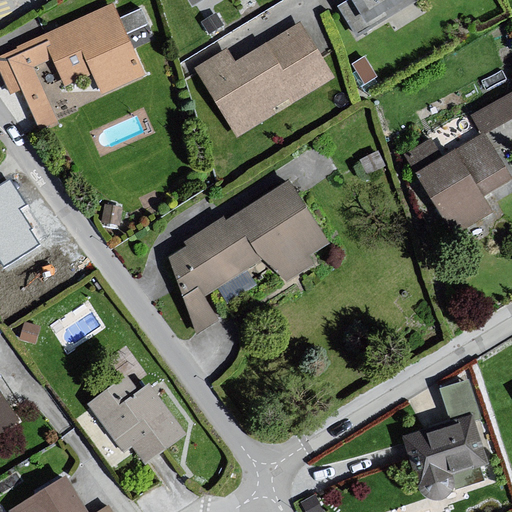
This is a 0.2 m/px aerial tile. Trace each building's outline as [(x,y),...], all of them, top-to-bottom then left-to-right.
[(184,0),(189,9),(207,0),(184,0)] [(346,0),(350,4),(336,13),(355,42),(419,0),(346,0)] [(111,6),(0,57),(0,65),(13,92),(21,88),(40,128),(56,120),(31,68),(52,58),(64,84),(90,72),(101,96),(147,75),(128,34),(153,22),(144,3),(116,16),(111,6)] [(224,51),(197,68),(240,135),(331,78),(296,22),(232,62),(224,51)] [(511,93),(474,115),(483,132),(511,115),(511,93)] [(407,150),(455,232),(491,211),(481,194),(510,177),(483,132),(443,155),(432,136),(407,150)] [(223,223),(164,259),(194,340),(217,327),(205,305),(250,274),(255,281),(268,274),(286,293),(321,271),(311,257),(327,249),(287,186),(223,223)] [(137,390),(127,376),(88,404),(123,452),(133,445),(145,461),(185,433),(148,382),(137,390)] [(0,431),(19,418),(0,391),(0,431)] [(481,466),(469,423),(399,442),(415,497),(422,503),(432,505),(442,502),(448,496),(449,487),(450,477),(481,466)] [(88,511),(67,474),(11,509),(12,511),(88,511)]
